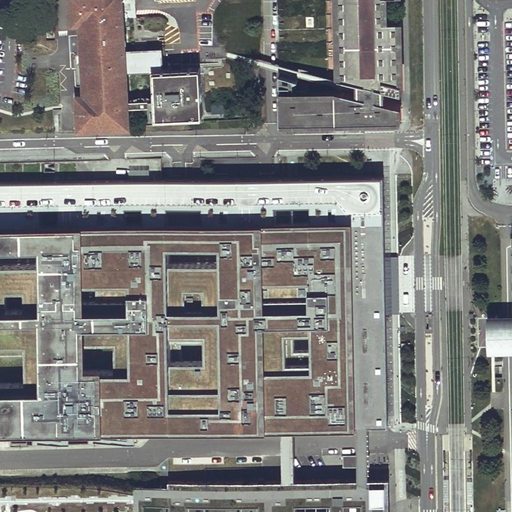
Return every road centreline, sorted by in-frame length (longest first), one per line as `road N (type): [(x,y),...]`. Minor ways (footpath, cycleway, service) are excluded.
road 1 (unclassified): [(433,166),(418,202),(426,436)]
road 2 (unclassified): [(426,436),(437,391),(433,166)]
road 3 (unclassified): [(433,166),(429,0)]
